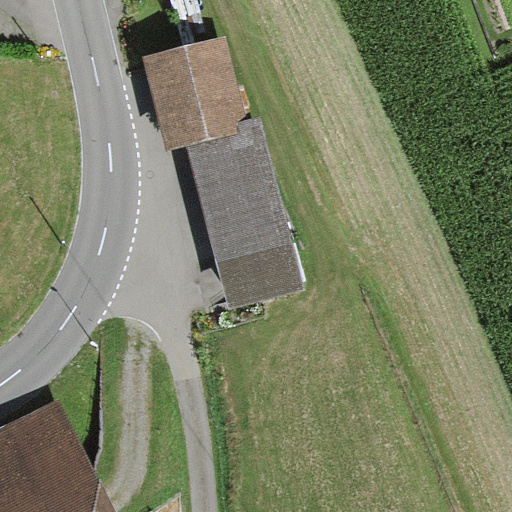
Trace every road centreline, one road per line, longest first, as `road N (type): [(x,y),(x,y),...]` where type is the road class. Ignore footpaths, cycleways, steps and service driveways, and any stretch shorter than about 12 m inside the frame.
road 1 (residential): [(207,511),(180,335),(108,225)]
road 2 (tertiary): [(108,225),(107,124),(79,0)]
road 3 (tertiary): [(0,388),(76,307),(108,225)]
